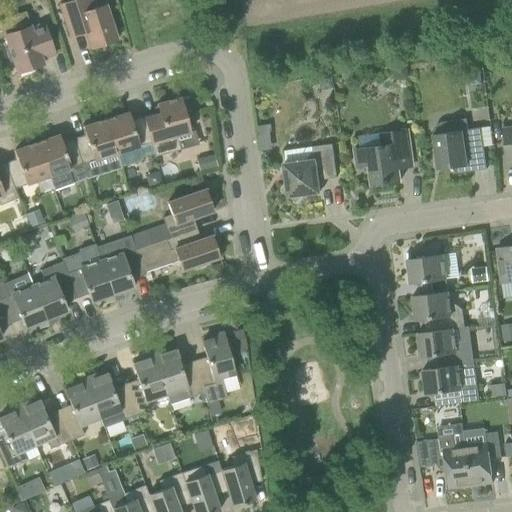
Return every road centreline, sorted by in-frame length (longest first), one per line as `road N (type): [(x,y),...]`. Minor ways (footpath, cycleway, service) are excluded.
road 1 (residential): [(0,114),(190,53),(214,54),(231,70),(261,283)]
road 2 (residential): [(261,283),(194,299),(0,371)]
road 3 (residential): [(400,511),(379,286),(359,264)]
road 4 (residential): [(359,264),(363,239),(387,225),(511,207)]
